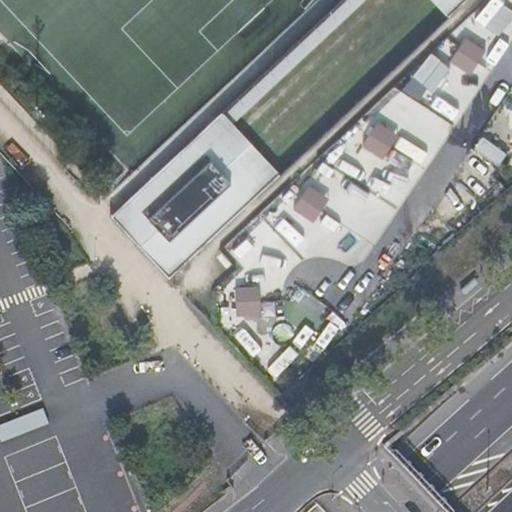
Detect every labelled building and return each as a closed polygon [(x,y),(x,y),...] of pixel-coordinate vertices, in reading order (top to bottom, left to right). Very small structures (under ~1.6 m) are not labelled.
[(464,3),(460,0),(432,0),(449,17),(464,3)] [(464,38),(449,62),(472,77),(487,53),(464,38)] [(221,112),(207,126),(266,189),(280,175),(234,126),(221,112)] [(376,122),(362,146),(386,161),(400,137),(376,122)] [(266,189),(207,126),(110,216),(169,280),(266,189)] [(291,209),(314,225),(330,203),(307,187),(291,209)] [(265,283),(237,282),(237,310),(264,311),(265,283)]
